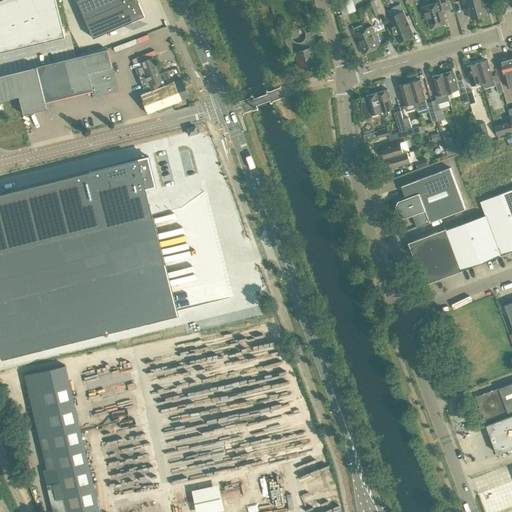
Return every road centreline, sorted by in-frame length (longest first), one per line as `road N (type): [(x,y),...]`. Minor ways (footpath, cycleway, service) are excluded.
road 1 (primary): [(375,511),(226,108)]
road 2 (unclassified): [(397,318),(347,147),(343,78)]
road 3 (unclassified): [(0,163),(226,108)]
road 4 (unclassified): [(472,511),(397,318)]
road 5 (unclassified): [(343,78),(511,30)]
road 6 (unclassified): [(511,274),(397,318)]
